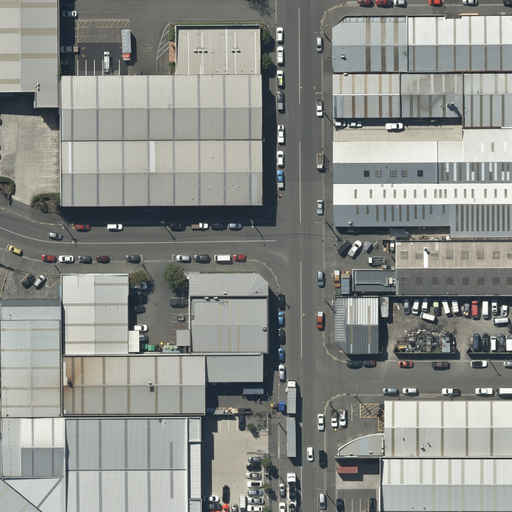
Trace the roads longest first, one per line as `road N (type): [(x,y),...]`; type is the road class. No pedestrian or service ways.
road 1 (unclassified): [(299,243),(70,243),(0,227)]
road 2 (unclassified): [(300,0),(299,243)]
road 3 (residential): [(302,370),(511,371)]
road 4 (unclassified): [(302,370),(303,511)]
road 5 (unclassified): [(299,243),(302,370)]
